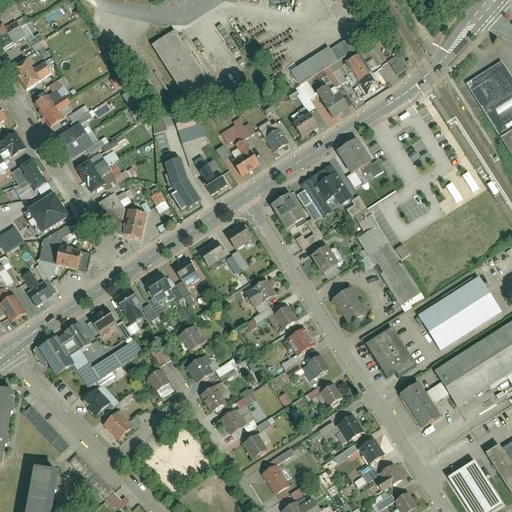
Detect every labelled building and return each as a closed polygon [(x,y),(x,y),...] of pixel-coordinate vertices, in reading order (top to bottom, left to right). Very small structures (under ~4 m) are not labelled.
[(0,45),(4,52),(28,35),(16,18),(5,26),(0,19),(0,45)] [(209,85),(166,21),(146,35),(189,98),(209,85)] [(41,43),(44,41),(39,35),(28,43),(36,54),(44,48),(41,43)] [(301,80),(351,48),(345,39),(327,51),(322,44),(290,64),(301,80)] [(407,65),(395,51),(382,62),(394,76),(407,65)] [(359,85),(372,76),(360,56),(346,65),(352,74),(349,76),(353,83),(356,81),(359,85)] [(39,79),(24,57),(12,64),(28,87),(39,79)] [(511,77),(503,63),(467,85),(511,155),(511,77)] [(376,82),(372,76),(359,85),(360,87),(354,91),(360,100),(381,87),(377,81),(376,82)] [(346,107),(334,86),(316,97),(328,118),(346,107)] [(65,115),(47,89),(35,98),(52,124),(65,115)] [(320,123),(311,108),(289,122),(298,136),(320,123)] [(138,110),(131,114),(134,120),(142,116),(138,110)] [(191,112),(173,119),(178,134),(197,127),(191,112)] [(154,133),(165,133),(164,119),(153,120),(154,133)] [(221,137),(227,147),(241,139),(243,142),(249,138),(239,121),(232,125),(235,129),(221,137)] [(284,144),(271,125),(258,134),(271,154),(284,144)] [(8,131),(0,135),(0,160),(19,149),(8,131)] [(85,147),(76,135),(65,143),(74,156),(85,147)] [(369,158),(358,140),(335,155),(347,172),(369,158)] [(257,161),(248,147),(227,161),(237,175),(257,161)] [(92,157),(79,165),(94,187),(107,179),(92,157)] [(41,179),(29,160),(10,172),(22,191),(41,179)] [(372,173),(374,178),(383,173),(377,161),(363,169),(367,176),(372,173)] [(227,181),(217,166),(199,178),(209,193),(227,181)] [(351,196),(332,167),(310,182),(304,173),(294,179),(320,217),(330,209),(323,198),(334,191),(341,203),(351,196)] [(181,168),(168,176),(188,206),(200,198),(181,168)] [(352,175),(347,178),(354,189),(359,186),(352,175)] [(130,201),(117,182),(97,195),(108,211),(113,208),(121,219),(120,229),(141,233),(147,204),(130,201)] [(291,194),(270,206),(286,232),(306,220),(291,194)] [(55,195),(28,212),(43,235),(69,219),(55,195)] [(150,201),(160,216),(169,210),(159,195),(150,201)] [(389,317),(424,294),(363,200),(349,209),(366,235),(359,240),(371,259),(361,265),(367,274),(375,269),(395,301),(383,308),(389,317)] [(234,248),(252,238),(244,224),(227,235),(234,248)] [(58,233),(44,242),(40,263),(87,273),(91,257),(61,249),(63,242),(58,233)] [(307,254),(318,272),(339,259),(327,241),(307,254)] [(213,266),(228,256),(218,242),(202,254),(211,267),(213,266)] [(234,259),(243,273),(248,270),(237,253),(232,256),(234,259)] [(0,289),(1,290),(18,280),(4,258),(0,260),(0,263),(1,264),(0,264),(0,289)] [(192,259),(177,270),(187,283),(201,272),(192,259)] [(237,276),(243,273),(234,259),(229,263),(237,276)] [(436,349),(501,308),(478,272),(413,313),(436,349)] [(150,286),(159,299),(173,289),(176,288),(167,275),(150,286)] [(242,293),(250,308),(274,294),(265,279),(242,293)] [(20,294),(29,308),(50,295),(41,280),(20,294)] [(367,310),(348,282),(328,296),(347,324),(367,310)] [(19,313),(5,291),(0,294),(0,313),(6,322),(19,313)] [(138,291),(117,303),(130,325),(145,316),(150,324),(164,316),(154,299),(146,304),(138,291)] [(183,300),(189,308),(195,304),(190,295),(183,300)] [(293,321),(283,306),(271,314),(281,329),(293,321)] [(103,334),(118,323),(108,310),(93,321),(103,334)] [(396,389),(406,406),(417,424),(436,412),(429,401),(446,391),(453,403),(503,373),(511,388),(511,432),(484,449),(508,491),(511,488),(511,314),(429,364),(437,379),(420,389),(414,378),(396,389)] [(414,361),(388,322),(361,340),(387,380),(414,361)] [(192,325),(177,335),(188,351),(204,341),(192,325)] [(90,342),(81,328),(44,352),(58,376),(74,366),(67,356),(90,342)] [(307,346),(297,332),(286,340),(296,354),(307,346)] [(117,347),(82,372),(92,386),(97,382),(103,390),(116,380),(111,374),(128,362),(117,347)] [(317,355),(304,364),(313,378),(326,369),(317,355)] [(294,358),(280,367),(287,379),(301,371),(294,358)] [(203,360),(190,369),(198,382),(212,374),(203,360)] [(166,383),(155,367),(144,375),(154,391),(166,383)] [(216,380),(203,389),(215,408),(228,399),(216,380)] [(338,395),(329,383),(317,392),(326,404),(338,395)] [(105,403),(89,386),(77,398),(94,414),(105,403)] [(0,392),(0,429),(9,431),(15,395),(0,392)] [(284,408),(291,404),(286,394),(278,398),(284,408)] [(222,416),(232,432),(250,420),(239,404),(222,416)] [(37,406),(29,414),(62,449),(70,441),(37,406)] [(128,426),(112,410),(99,422),(115,438),(128,426)] [(347,442),(360,434),(352,421),(339,428),(347,442)] [(9,431),(0,429),(0,467),(3,468),(9,431)] [(252,429),(239,437),(251,454),(263,446),(252,429)] [(384,457),(371,437),(359,445),(373,464),(384,457)] [(337,465),(357,452),(353,446),(333,460),(337,465)] [(118,496),(72,450),(63,460),(108,506),(118,496)] [(399,481),(388,465),(377,473),(388,488),(399,481)] [(290,482),(278,468),(265,479),(277,493),(290,482)] [(38,473),(32,506),(56,510),(61,477),(38,473)] [(363,478),(355,483),(358,488),(366,484),(363,478)] [(405,511),(414,506),(403,490),(392,497),(401,511),(405,511)] [(390,497),(387,493),(374,502),(376,505),(390,497)] [(297,499),(284,510),(285,511),(319,511),(312,503),(305,509),(297,499)]
